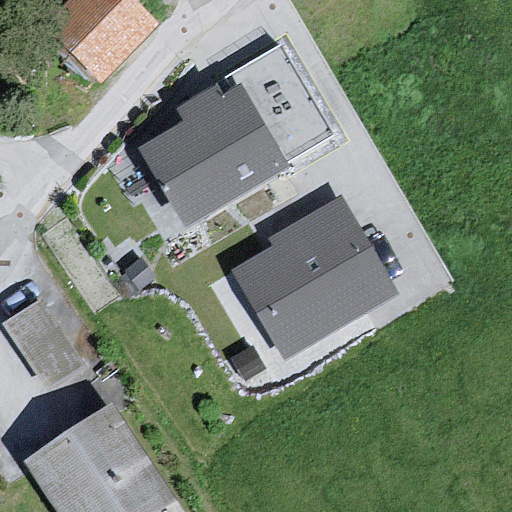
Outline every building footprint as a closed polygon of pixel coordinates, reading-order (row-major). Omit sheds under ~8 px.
[(107,0),(76,0),(40,38),(90,96),(149,40),(107,0)] [(172,138),(126,163),(179,235),(275,183),(230,99),(215,111),(206,93),(166,120),(172,138)] [(266,269),(225,287),(280,374),(396,311),(330,213),(259,251),(266,269)] [(48,377),(84,355),(45,291),(8,313),(48,377)] [(162,511),(99,417),(15,473),(40,511),(162,511)]
